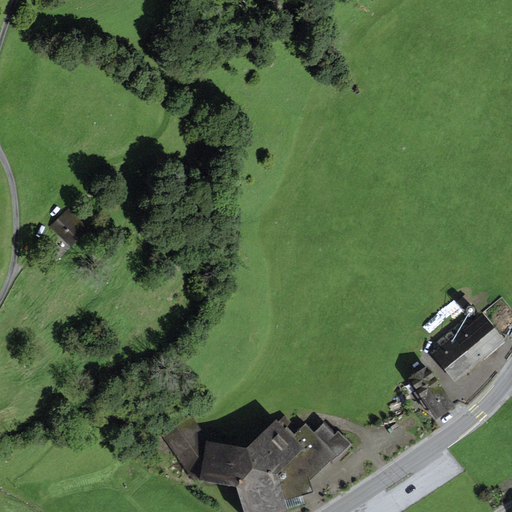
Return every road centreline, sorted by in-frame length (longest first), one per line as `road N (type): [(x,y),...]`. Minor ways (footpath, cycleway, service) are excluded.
road 1 (track): [(9,275),(68,185),(130,155),(164,125),(161,68)]
road 2 (secondary): [(506,381),(436,444),(333,511)]
